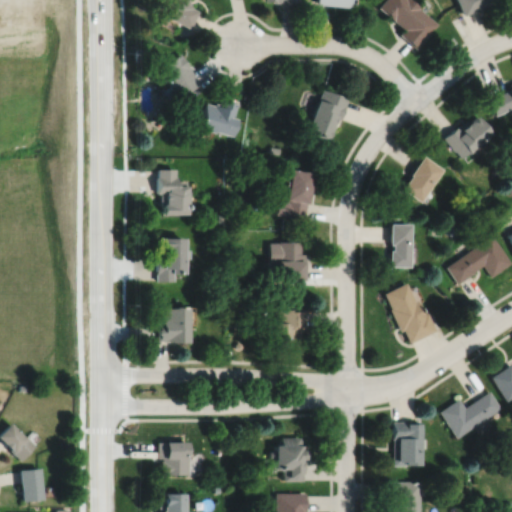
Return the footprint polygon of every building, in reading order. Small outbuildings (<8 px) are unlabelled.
[(153,0),(148,9),(184,27),(193,10),(187,7),(184,0),(153,0)] [(347,8),(347,0),(310,0),(310,5),(347,8)] [(379,0),(374,6),(399,28),(395,33),(411,48),(433,23),(415,7),(416,6),(409,0),(379,0)] [(451,0),(458,15),(490,0),(451,0)] [(132,47),(132,59),(144,59),(144,47),(132,47)] [(154,66),(173,97),(195,83),(176,52),(154,66)] [(486,98),(493,115),(511,106),(511,80),(507,83),(508,87),(505,88),(505,89),(495,94),(495,95),(486,98)] [(318,88),(314,100),(312,100),(300,131),(322,139),(327,127),(330,128),(333,118),(336,119),(344,98),(318,88)] [(202,102),(194,128),(210,133),(211,131),(227,136),(233,119),(229,118),(234,103),(217,98),(215,103),(211,102),(211,105),(202,102)] [(453,126),(440,137),(451,151),(452,150),(458,157),(488,133),(473,115),(471,117),(465,121),(464,119),(454,127),(453,126)] [(268,145),(267,151),(277,153),(278,147),(268,145)] [(419,156),(406,175),(407,175),(397,189),(416,202),(439,169),(419,156)] [(152,168),(152,177),(150,186),(152,193),(155,193),(156,215),(183,215),(182,181),(173,181),(173,176),(171,176),(171,168),(152,168)] [(285,169),(284,176),(278,175),(276,189),(282,190),(280,200),(274,199),(272,214),(300,219),(303,201),(306,202),(311,173),(285,169)] [(385,224),(385,245),(388,245),(388,250),(385,250),(385,266),(406,266),(406,224),(385,224)] [(511,230),(502,235),(511,256),(511,230)] [(441,266),(453,283),(479,265),(487,276),(507,262),(487,234),(441,266)] [(180,250),(186,249),(186,258),(180,258),(180,274),(170,274),(170,281),(152,281),(152,266),(157,266),(157,249),(153,249),(153,237),(180,237),(180,250)] [(265,242),(265,263),(272,263),(272,281),(298,281),(298,280),(302,279),(302,260),(301,260),(300,254),(296,254),(296,242),(265,242)] [(379,293),(386,309),(385,309),(396,332),(399,330),(405,343),(432,330),(423,312),(420,314),(414,300),(411,302),(402,282),(379,293)] [(159,308),(159,317),(156,317),(156,323),(152,323),(153,341),(161,341),(166,341),(166,343),(185,343),(185,306),(173,306),(173,308),(159,308)] [(269,342),(294,342),(294,333),(296,333),(296,329),(302,329),(302,309),(267,309),(267,330),(269,330),(269,342)] [(508,361),(488,374),(504,399),(511,393),(511,365),(511,366),(508,361)] [(455,396),(436,409),(454,435),(498,406),(487,388),(462,405),(455,396)] [(388,419),(388,437),(389,437),(389,463),(402,463),(402,462),(416,462),(416,419),(388,419)] [(0,428),(0,439),(6,446),(7,445),(9,447),(8,448),(18,458),(33,443),(24,434),(23,435),(8,420),(0,428)] [(273,447),(270,447),(267,450),(267,454),(270,457),(273,457),(273,467),(282,467),(282,479),(301,479),(301,471),(302,471),(302,456),(304,456),(304,454),(304,448),(303,448),(303,447),(301,447),(301,442),(299,442),(299,437),(298,437),(298,435),(278,435),(278,442),(273,442),(273,447)] [(154,440),(155,456),(160,456),(160,459),(159,459),(159,472),(186,472),(186,439),(163,439),(154,440)] [(18,467),(21,499),(42,497),(39,465),(18,467)] [(388,479),(388,498),(392,498),(392,506),(388,506),(388,511),(417,511),(417,479),(388,479)] [(161,491),(161,502),(157,502),(157,511),(183,511),(183,491),(161,491)] [(274,491),(274,511),(304,511),(304,491),(274,491)]
